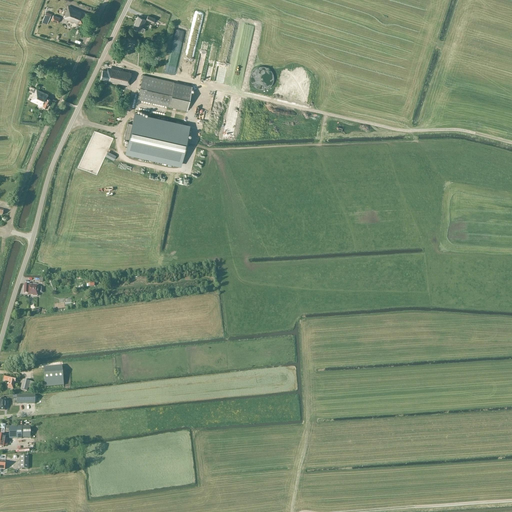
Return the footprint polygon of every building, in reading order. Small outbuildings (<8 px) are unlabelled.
[(64,18),(81,25),(86,13),(69,7),(64,18)] [(53,15),(51,20),(59,23),(61,18),(53,15)] [(138,17),(133,27),(143,32),(145,29),(142,27),(142,25),(143,26),(146,20),(138,17)] [(192,60),(196,33),(189,32),(185,59),(192,60)] [(177,50),(179,50),(181,42),(178,41),(179,39),(174,39),(172,55),(176,56),(177,50)] [(271,64),(251,66),(253,90),(272,89),(271,64)] [(107,71),(102,70),(100,79),(128,85),(131,72),(108,67),(107,71)] [(192,86),(174,82),(143,75),(138,99),(169,107),(187,110),(192,86)] [(34,93),(30,100),(42,106),(46,108),(50,100),(46,98),(48,94),(34,88),(32,92),(34,93)] [(190,125),(134,112),(125,153),(181,165),(190,125)] [(37,285),(28,285),(24,285),(24,293),(28,294),(28,296),(29,297),(29,296),(32,296),(32,297),(37,297),(37,285)] [(62,366),(44,368),(45,387),(63,386),(62,366)] [(16,381),(15,380),(15,379),(4,376),(3,381),(9,382),(7,388),(13,390),(14,383),(16,383),(16,381)] [(20,390),(29,392),(30,389),(32,390),(34,383),(23,380),(20,390)] [(35,396),(17,396),(17,404),(35,404),(35,396)] [(9,439),(20,439),(22,439),(22,438),(31,438),(31,427),(9,427),(9,439)] [(8,439),(3,438),(4,436),(0,435),(0,446),(3,447),(3,446),(7,447),(8,439)] [(20,469),(28,469),(29,457),(20,456),(20,469)]
